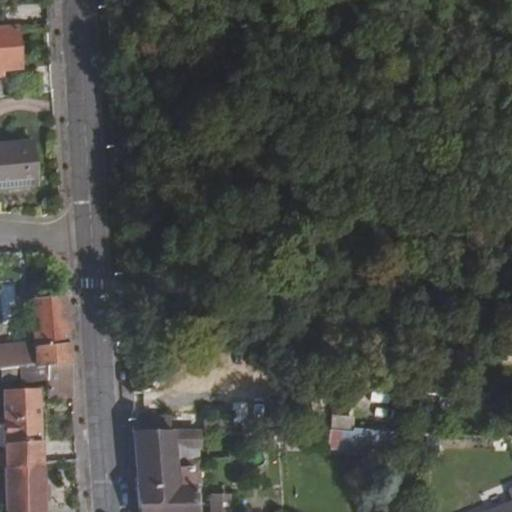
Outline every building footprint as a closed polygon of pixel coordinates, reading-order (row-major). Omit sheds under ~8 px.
[(10,29),(0,30),(0,73),(15,71),(10,29)] [(29,141),(0,143),(0,188),(34,184),(29,141)] [(67,365),(63,297),(30,301),(33,342),(35,368),(67,365)] [(35,368),(33,342),(0,346),(0,372),(1,372),(15,371),(21,370),(35,368)] [(69,396),(67,365),(35,368),(21,370),(23,386),(27,386),(44,384),(48,384),(49,397),(69,396)] [(1,372),(2,387),(17,386),(15,371),(1,372)] [(69,399),(69,396),(49,397),(48,384),(44,384),(46,401),(69,399)] [(0,396),(2,447),(39,445),(37,394),(0,396)] [(171,420),(129,419),(131,433),(171,435),(171,420)] [(329,430),(328,448),(376,451),(377,432),(329,430)] [(171,435),(131,433),(132,452),(137,511),(191,511),(190,487),(190,465),(187,465),(187,453),(191,452),(191,443),(200,443),(200,436),(171,435)] [(201,452),(200,443),(191,443),(191,452),(201,452)] [(0,468),(3,468),(39,466),(39,457),(39,445),(2,447),(2,454),(3,462),(0,462),(0,468)] [(190,487),(198,487),(197,464),(190,465),(190,487)] [(40,511),(39,466),(3,468),(3,487),(4,502),(0,502),(0,511),(40,511)] [(511,511),(511,491),(511,492),(511,494),(511,505),(495,511),(511,511)] [(231,511),(231,493),(209,493),(209,511),(231,511)]
